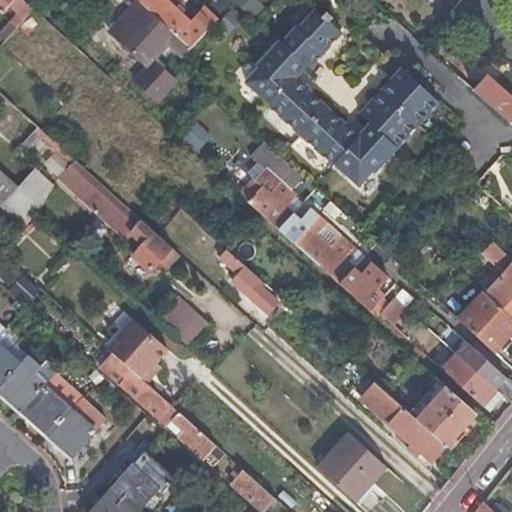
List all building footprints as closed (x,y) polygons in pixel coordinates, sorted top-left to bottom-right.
[(0,0),(0,13),(3,16),(11,7),(20,15),(12,24),(19,30),(35,12),(21,0),(0,0)] [(148,65),(137,77),(154,92),(172,73),(156,58),(169,44),(185,58),(192,49),(139,0),(111,31),(148,65)] [(138,0),(139,0),(192,49),(205,36),(220,19),(206,6),(193,20),(170,0),(138,0)] [(237,0),(235,3),(234,4),(245,15),(255,4),(250,0),(237,0)] [(440,104),(406,74),(395,85),(392,83),(371,106),(374,109),(363,120),(371,127),(374,129),(372,131),(363,141),(360,138),(357,142),(344,130),(346,128),(308,93),(305,96),(291,83),(295,79),(292,77),(301,66),(304,64),(306,66),(319,52),(322,55),(341,34),(317,13),(299,32),(296,30),(283,45),(279,42),(277,44),(263,59),(255,68),(259,71),(251,79),(246,85),(270,107),(268,109),(333,168),(335,166),(359,188),(363,182),(371,174),(374,176),(381,169),(395,153),(440,104)] [(0,31),(0,39),(6,45),(19,30),(12,24),(9,21),(0,31)] [(309,69),(322,55),(319,52),(306,66),(309,69)] [(476,90),(511,122),(511,97),(488,76),(466,57),(454,71),(476,90)] [(304,69),(306,66),(304,64),(301,66),(292,77),(295,79),(304,69)] [(395,85),(406,74),(403,72),(392,83),(395,85)] [(172,73),(154,92),(163,101),(181,81),(172,73)] [(309,92),(295,79),(291,83),(305,96),(308,93),(309,92)] [(374,109),(371,106),(361,117),(363,120),(374,109)] [(195,120),(180,138),(195,151),(210,133),(195,120)] [(357,142),(360,138),(348,127),(346,128),(344,130),(357,142)] [(374,129),(371,127),(369,129),(360,138),(363,141),(372,131),(374,129)] [(70,169),(76,162),(38,129),(33,135),(70,169)] [(249,205),(371,315),(375,310),(385,299),(377,292),(387,282),(372,267),(362,278),(348,265),(358,254),(342,240),(332,250),(318,238),(329,227),(312,212),(302,223),(288,210),(297,200),(283,186),(296,172),(281,158),(257,184),(254,181),(252,183),(262,191),(249,205)] [(128,240),(132,235),(144,246),(133,257),(152,274),(161,264),(167,270),(180,255),(160,238),(147,226),(76,162),(70,169),(60,180),(128,240)] [(22,191),(0,171),(0,208),(4,212),(22,191)] [(252,183),(240,197),(249,205),(262,191),(252,183)] [(158,214),(147,226),(160,238),(172,226),(158,214)] [(500,278),(511,289),(511,260),(493,243),(487,251),(494,257),(490,260),(504,273),(500,278)] [(369,254),(383,268),(391,259),(376,246),(369,254)] [(267,287),(227,251),(219,259),(238,278),(232,284),(268,316),(279,304),(263,291),(267,287)] [(39,288),(22,273),(8,290),(24,305),(39,288)] [(485,295),(511,319),(511,289),(500,278),(485,295)] [(456,320),(493,354),(511,333),(511,319),(485,295),(482,292),(456,320)] [(392,303),(402,311),(409,301),(400,293),(392,303)] [(176,303),(158,323),(189,352),(208,331),(176,303)] [(379,318),(406,341),(413,333),(406,326),(403,330),(395,322),(403,312),(402,311),(392,303),(381,316),(379,318)] [(173,356),(129,317),(119,328),(163,367),(173,356)] [(1,331),(0,331),(0,343),(7,350),(14,342),(22,333),(9,322),(1,331)] [(163,367),(119,328),(103,346),(109,351),(147,384),(163,367)] [(0,343),(0,383),(20,361),(27,353),(14,342),(7,350),(0,343)] [(505,399),(511,404),(511,403),(511,381),(504,376),(465,343),(454,355),(455,356),(495,390),(497,392),(504,397),(505,399)] [(98,364),(204,459),(216,446),(178,413),(174,409),(170,405),(147,384),(109,351),(98,364)] [(20,361),(0,383),(0,392),(22,412),(46,385),(34,374),(41,365),(27,353),(20,361)] [(481,405),(484,408),(497,392),(495,390),(455,356),(442,372),(481,405)] [(418,422),(447,447),(476,415),(447,389),(438,382),(409,414),(418,422)] [(433,463),(447,447),(418,422),(409,414),(390,397),(383,391),(375,384),(361,400),(433,463)] [(46,385),(22,412),(46,434),(70,407),(46,385)] [(484,408),(490,414),(504,397),(497,392),(484,408)] [(70,407),(46,434),(72,457),(107,418),(87,400),(76,413),(70,407)] [(350,434),(318,469),(355,502),(386,467),(350,434)] [(146,452),(111,491),(135,511),(137,511),(160,486),(168,493),(178,480),(146,452)] [(264,511),(276,500),(235,463),(231,467),(239,474),(231,483),(263,511),(264,511)] [(135,511),(111,491),(92,511),(135,511)] [(493,511),(484,503),(477,511),(476,511),(493,511)]
